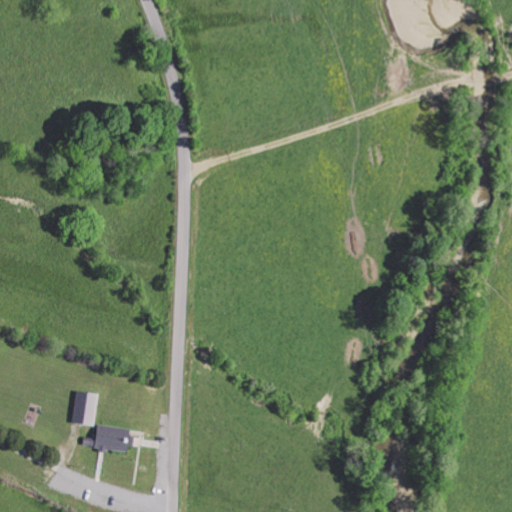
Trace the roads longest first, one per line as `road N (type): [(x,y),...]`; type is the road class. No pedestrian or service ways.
road 1 (residential): [(170,511),(182,160),(173,88),(144,0)]
road 2 (residential): [(172,469),(0,427)]
